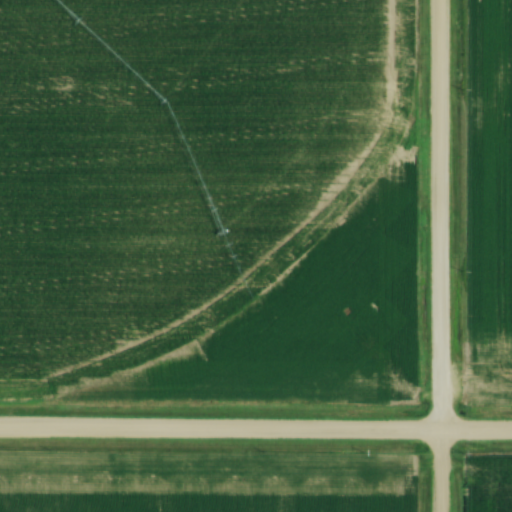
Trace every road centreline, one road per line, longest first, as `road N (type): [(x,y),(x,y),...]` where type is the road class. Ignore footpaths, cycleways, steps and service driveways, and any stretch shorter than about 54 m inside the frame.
road 1 (residential): [(0,429),(511,433)]
road 2 (residential): [(435,511),(435,0)]
